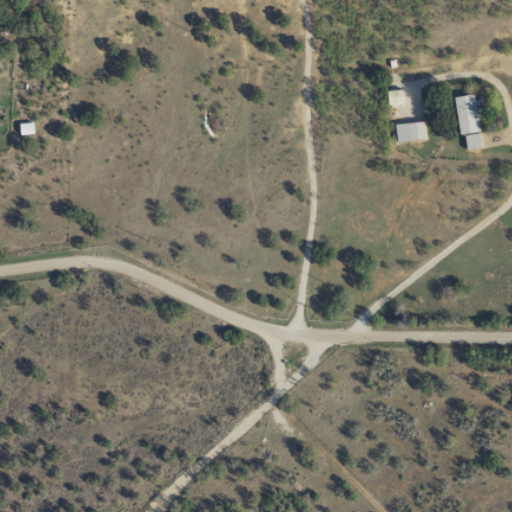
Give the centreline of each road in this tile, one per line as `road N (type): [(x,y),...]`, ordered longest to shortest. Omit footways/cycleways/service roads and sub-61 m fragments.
road 1 (residential): [(511,325),(242,310),(117,285),(0,296)]
road 2 (residential): [(338,316),(140,511)]
